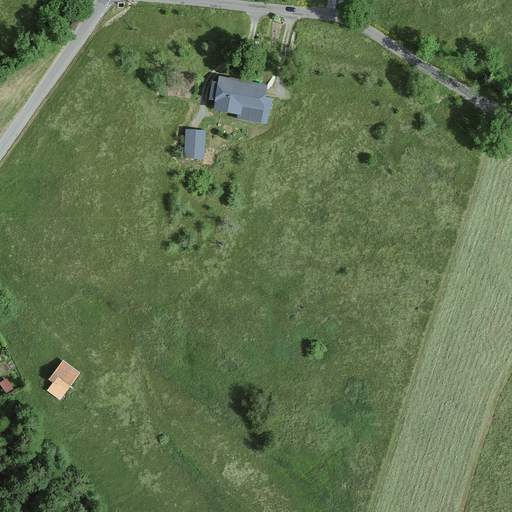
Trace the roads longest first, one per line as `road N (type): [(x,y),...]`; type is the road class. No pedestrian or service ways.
road 1 (unclassified): [(189,0),(353,22),(511,122)]
road 2 (tertiary): [(0,149),(103,0)]
